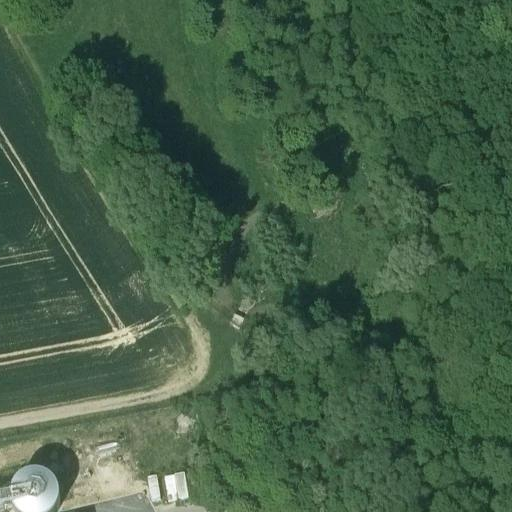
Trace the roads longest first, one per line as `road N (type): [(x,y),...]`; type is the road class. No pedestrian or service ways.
road 1 (track): [(203,0),(266,297),(256,319),(194,339)]
road 2 (track): [(2,0),(46,107),(194,339)]
road 3 (track): [(194,339),(199,358),(182,388),(0,423)]
